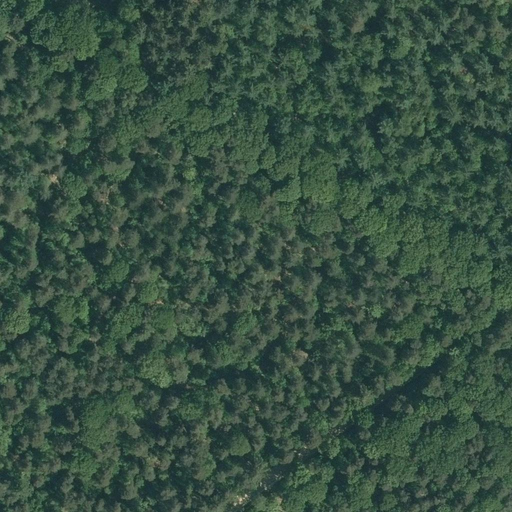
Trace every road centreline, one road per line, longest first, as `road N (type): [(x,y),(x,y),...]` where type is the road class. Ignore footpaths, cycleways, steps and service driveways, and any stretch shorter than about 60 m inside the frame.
road 1 (track): [(10,0),(506,295)]
road 2 (track): [(216,511),(506,295)]
